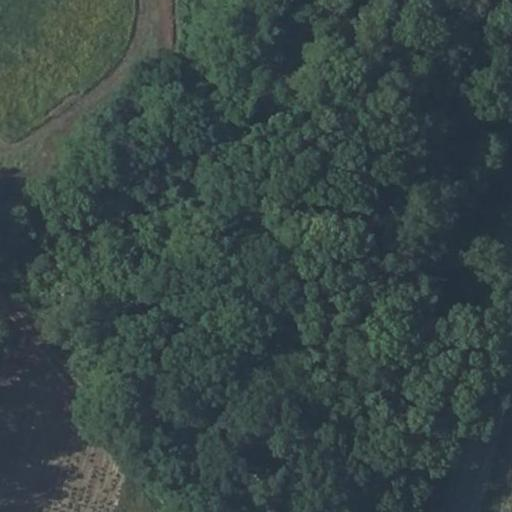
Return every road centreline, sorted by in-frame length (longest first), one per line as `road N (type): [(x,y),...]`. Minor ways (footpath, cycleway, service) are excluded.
road 1 (track): [(167,511),(0,292)]
road 2 (unclassified): [(459,511),(511,324)]
